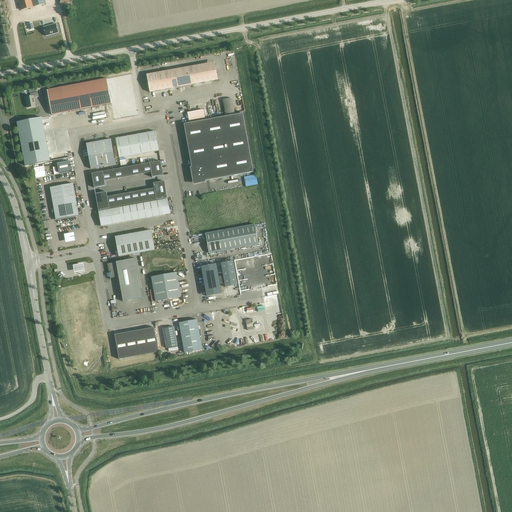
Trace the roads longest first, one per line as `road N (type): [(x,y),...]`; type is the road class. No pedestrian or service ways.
road 1 (trunk): [(78,441),(151,430),(387,366)]
road 2 (trunk): [(387,366),(75,428)]
road 3 (unclassified): [(391,0),(128,47)]
road 4 (unclassified): [(199,309),(162,118),(144,121)]
road 5 (unclassified): [(144,121),(74,135),(94,250)]
road 6 (unclassified): [(94,250),(109,326),(199,309)]
road 7 (unclassified): [(128,47),(0,73)]
road 8 (trunk): [(387,366),(511,343)]
